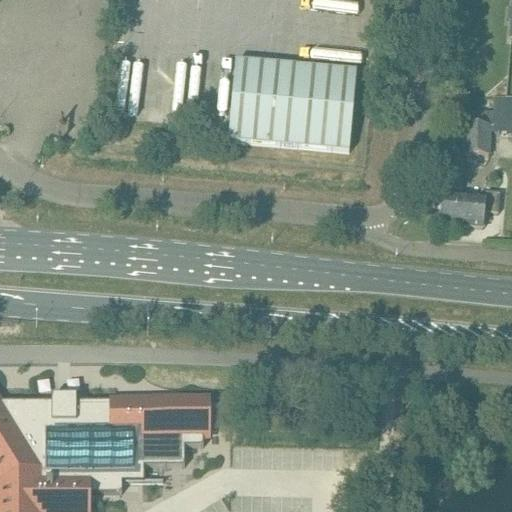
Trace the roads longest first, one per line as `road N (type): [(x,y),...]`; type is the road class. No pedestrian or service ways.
road 1 (primary): [(511,288),(0,238)]
road 2 (primary): [(0,309),(511,347)]
road 3 (residential): [(375,221),(48,191),(0,167)]
road 4 (residential): [(397,203),(413,166),(434,0)]
road 5 (residential): [(375,221),(400,248),(511,260)]
